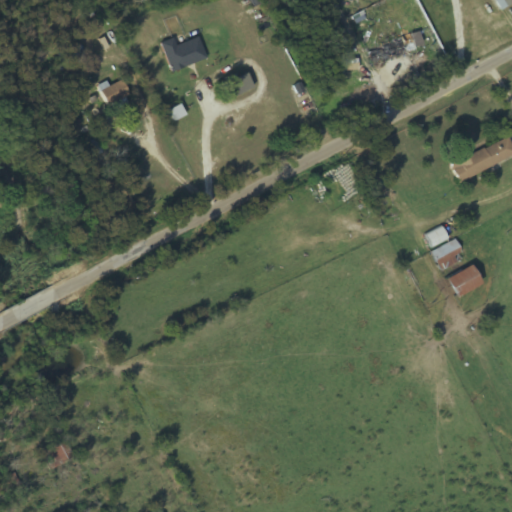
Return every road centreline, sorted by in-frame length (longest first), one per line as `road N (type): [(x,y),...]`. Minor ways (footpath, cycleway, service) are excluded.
road 1 (residential): [(0,324),(511,50)]
road 2 (residential): [(96,274),(169,511)]
road 3 (residential): [(45,304),(61,511)]
